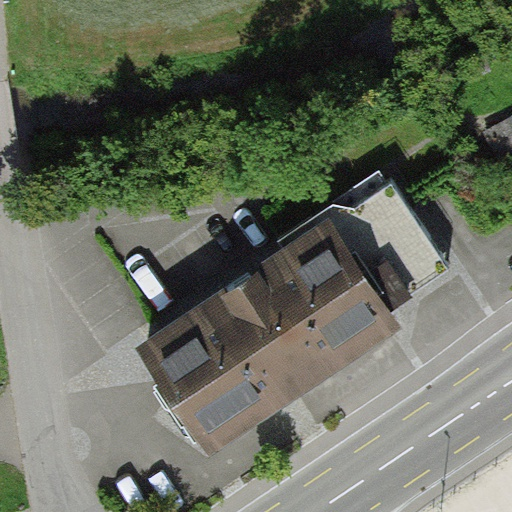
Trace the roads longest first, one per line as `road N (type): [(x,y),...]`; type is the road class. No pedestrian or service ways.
road 1 (unclassified): [(0,151),(44,440),(68,511)]
road 2 (primary): [(319,511),(511,383)]
